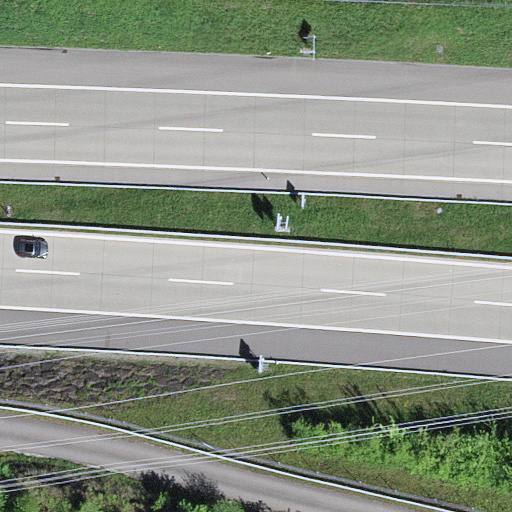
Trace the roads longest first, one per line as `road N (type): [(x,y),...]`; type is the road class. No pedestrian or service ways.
road 1 (motorway): [(0,272),(511,307)]
road 2 (motorway): [(511,144),(0,122)]
road 3 (unclassified): [(354,511),(0,432)]
